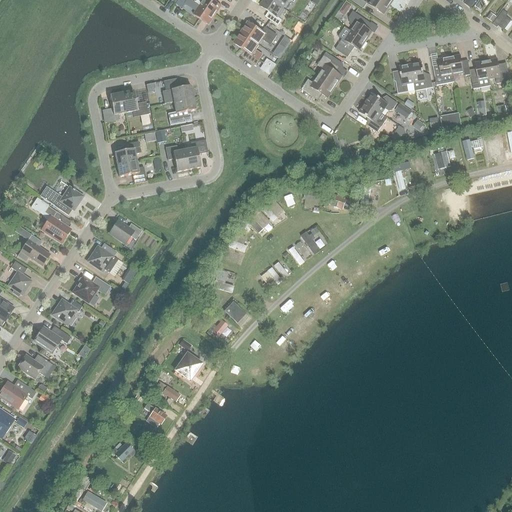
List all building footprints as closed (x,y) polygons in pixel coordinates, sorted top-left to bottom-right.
[(187,0),(178,0),(176,5),(182,9),(188,0),(187,0)] [(199,6),(215,16),(221,7),(214,2),(215,0),(201,0),(203,1),(199,6)] [(277,18),(283,9),(268,0),(264,0),(260,7),(268,13),(265,18),(278,26),(281,21),(277,18)] [(268,0),(283,9),(289,0),(293,3),(295,0),(268,0)] [(360,0),(350,0),(363,9),(366,4),(360,0)] [(390,6),(380,0),(371,0),(368,6),(383,16),(390,6)] [(469,0),(467,0),(464,4),(470,9),(474,4),(469,0)] [(481,1),(476,8),(481,11),(486,5),(481,1)] [(215,16),(199,6),(193,16),(208,26),(215,16)] [(496,28),(497,27),(505,17),(507,14),(503,11),(492,25),(496,28)] [(354,27),(350,32),(365,42),(372,33),(367,30),(370,24),(352,12),(352,13),(353,13),(349,19),(350,25),(354,27)] [(511,22),(509,20),(505,17),(497,27),(503,32),(511,22)] [(241,34),(257,45),(261,40),(270,46),(276,37),(265,29),(261,34),(248,24),(241,34)] [(359,52),(365,42),(350,32),(344,42),(342,40),(335,50),(347,58),(354,49),(359,52)] [(235,44),(248,53),(244,59),(255,66),(262,55),(254,50),(257,45),(241,34),(235,44)] [(281,43),(287,47),(291,42),(284,38),(281,43)] [(342,78),(339,76),(343,70),(342,65),(326,54),(317,67),(322,70),(318,77),(334,89),(342,78)] [(460,57),(449,59),(452,77),(463,75),(464,77),(470,76),(469,71),(467,61),(461,63),(460,57)] [(453,83),(452,77),(449,59),(438,61),(439,67),(433,68),(436,86),(453,83)] [(497,60),(486,62),(489,80),(495,79),(496,85),(501,84),(498,66),(497,60)] [(476,70),(469,71),(470,76),(473,89),(490,86),(489,80),(486,62),(474,64),(476,70)] [(266,74),(270,68),(264,64),(260,70),(266,74)] [(421,64),(410,66),(413,85),(420,84),(421,91),(432,89),(430,76),(424,77),(421,64)] [(502,90),(510,88),(506,64),(498,66),(501,84),(502,90)] [(407,86),(413,85),(410,66),(399,68),(401,81),(395,83),(397,95),(408,93),(407,86)] [(334,89),(318,77),(313,84),(308,81),(301,90),(317,101),(320,95),(327,99),(334,89)] [(163,82),(165,92),(162,93),(164,105),(173,103),(193,99),(191,87),(178,89),(176,80),(163,82)] [(286,90),(294,95),(298,90),(289,84),(286,90)] [(133,92),(121,94),(125,114),(132,113),(133,118),(148,116),(146,103),(136,105),(133,92)] [(118,115),(125,114),(121,94),(109,97),(112,110),(102,111),(104,124),(119,121),(118,115)] [(371,94),(365,104),(381,115),(385,109),(389,112),(392,111),(397,104),(387,97),(383,102),(371,94)] [(193,99),(173,103),(175,113),(168,115),(170,126),(191,122),(189,112),(195,111),(193,99)] [(387,119),(381,115),(365,104),(358,113),(370,121),(367,126),(377,134),(381,128),(384,124),(387,119)] [(395,112),(407,120),(412,113),(400,105),(395,112)] [(504,107),(496,108),(497,115),(506,113),(504,107)] [(485,108),(477,110),(478,117),(486,116),(485,108)] [(450,116),(452,127),(461,126),(459,114),(450,116)] [(431,130),(439,128),(438,118),(429,120),(431,130)] [(424,125),(418,121),(413,128),(419,132),(424,125)] [(155,133),(158,144),(166,143),(164,131),(155,133)] [(491,156),(505,155),(504,134),(489,135),(491,156)] [(327,138),(322,135),(319,140),(324,143),(327,138)] [(184,151),(188,171),(200,168),(198,155),(207,154),(205,141),(190,144),(191,150),(184,151)] [(114,154),(116,166),(136,162),(135,155),(140,154),(138,143),(126,145),(127,151),(114,154)] [(176,173),(188,171),(184,151),(177,152),(176,147),(165,149),(167,161),(173,160),(176,173)] [(437,168),(450,165),(446,152),(434,155),(437,168)] [(159,159),(153,160),(155,172),(161,171),(159,159)] [(415,170),(430,165),(428,159),(413,164),(415,170)] [(137,169),(136,162),(116,166),(119,178),(132,176),(134,185),(146,183),(143,168),(137,169)] [(403,167),(394,171),(401,187),(410,183),(403,167)] [(371,204),(373,182),(364,181),(362,203),(371,204)] [(69,188),(62,198),(46,188),(40,198),(51,205),(60,212),(66,215),(70,210),(73,212),(83,198),(74,191),(75,190),(73,189),(72,190),(69,188)] [(331,207),(331,208),(341,211),(341,210),(343,211),(347,200),(344,199),(345,197),(338,195),(337,197),(333,195),(329,206),(331,207)] [(31,208),(36,212),(42,203),(37,199),(31,208)] [(274,212),(267,202),(260,206),(271,221),(281,214),(278,210),(274,212)] [(62,244),(70,232),(62,227),(63,226),(61,224),(57,221),(60,216),(48,208),(44,213),(50,217),(41,231),(53,240),(54,239),(62,244)] [(253,226),(260,233),(271,221),(260,211),(253,219),(256,222),(253,226)] [(135,241),(141,232),(130,225),(127,230),(117,223),(109,234),(125,245),(130,238),(135,241)] [(236,233),(231,247),(246,252),(248,246),(244,244),(247,236),(236,233)] [(42,243),(31,236),(20,252),(42,267),(49,256),(38,248),(42,243)] [(102,272),(103,270),(109,274),(117,262),(115,261),(118,255),(113,252),(110,257),(97,249),(88,263),(102,272)] [(231,250),(229,255),(241,258),(243,253),(231,250)] [(25,263),(29,258),(27,257),(20,252),(17,257),(25,263)] [(284,279),(290,275),(280,261),(274,265),(284,279)] [(22,297),(31,282),(22,276),(26,270),(15,263),(10,269),(17,273),(7,287),(13,291),(11,294),(18,298),(20,295),(22,297)] [(262,286),(269,293),(283,279),(272,267),(267,271),(272,276),(262,286)] [(215,268),(213,275),(217,276),(213,287),(233,293),(235,286),(225,283),(229,272),(215,268)] [(127,275),(132,279),(137,272),(131,269),(127,275)] [(75,289),(72,294),(74,295),(88,305),(97,292),(104,297),(110,288),(94,277),(90,283),(82,278),(75,289)] [(120,290),(123,293),(128,285),(125,283),(120,290)] [(0,319),(4,322),(13,309),(0,300),(0,292),(1,292),(0,291),(0,319)] [(52,316),(66,326),(76,312),(78,313),(82,308),(72,301),(68,306),(62,302),(52,316)] [(243,312),(233,303),(224,313),(235,322),(243,312)] [(218,338),(228,326),(221,321),(216,327),(213,325),(206,333),(210,336),(212,334),(218,338)] [(34,343),(51,354),(60,341),(66,345),(70,339),(58,330),(54,336),(43,329),(34,343)] [(191,347),(183,341),(179,346),(187,352),(191,347)] [(17,369),(34,381),(39,374),(44,378),(52,366),(40,358),(36,364),(25,356),(17,369)] [(188,379),(198,365),(186,357),(177,371),(188,379)] [(7,383),(0,393),(0,398),(17,410),(26,397),(31,400),(36,393),(25,387),(21,393),(7,383)] [(152,383),(146,392),(152,396),(158,387),(152,383)] [(180,397),(167,387),(161,384),(156,391),(175,404),(180,397)] [(141,391),(134,401),(137,403),(140,398),(142,399),(146,394),(141,391)] [(167,417),(155,409),(148,404),(144,410),(151,414),(146,422),(156,430),(159,425),(161,427),(167,417)] [(0,438),(2,440),(15,421),(0,411),(0,438)] [(19,418),(15,424),(23,429),(27,423),(19,418)] [(113,436),(119,439),(122,434),(116,431),(113,436)] [(111,453),(114,456),(121,464),(121,463),(123,465),(133,455),(134,454),(133,452),(126,444),(122,447),(120,445),(111,453)] [(9,452),(2,462),(9,466),(16,456),(9,452)] [(99,511),(101,511),(106,504),(87,493),(82,501),(99,511)] [(80,498),(75,495),(70,503),(79,509),(81,505),(77,502),(80,498)] [(72,511),(76,507),(70,503),(66,509),(71,511),(72,511)]
